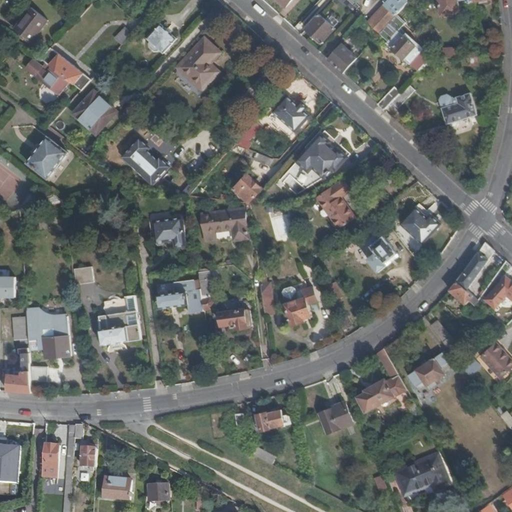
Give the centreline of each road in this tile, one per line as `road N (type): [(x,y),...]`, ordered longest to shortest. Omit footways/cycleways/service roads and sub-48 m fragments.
road 1 (unclassified): [(481,219),(399,324),(300,378),(137,407),(0,405)]
road 2 (residential): [(241,0),(481,219)]
